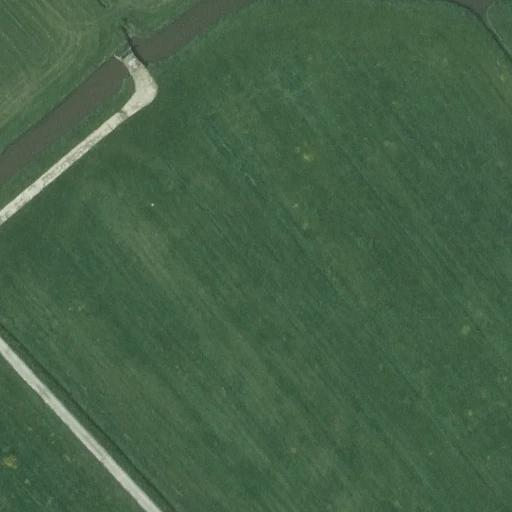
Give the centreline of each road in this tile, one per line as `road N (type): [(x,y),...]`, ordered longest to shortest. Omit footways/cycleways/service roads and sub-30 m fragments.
road 1 (track): [(0,322),(174,511)]
road 2 (track): [(0,215),(155,78),(127,37)]
